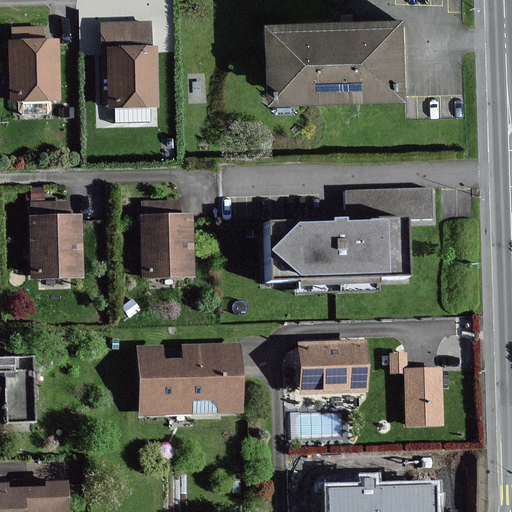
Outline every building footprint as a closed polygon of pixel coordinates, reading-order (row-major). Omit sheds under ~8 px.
[(298,26),(271,26),(272,102),(404,99),(403,24),(349,25),(298,26)] [(147,25),(99,25),(100,72),(105,72),(105,108),(153,108),(152,50),(147,50),(147,25)] [(11,45),(5,45),(7,102),(54,101),(53,43),(41,43),(40,29),(11,30),(11,45)] [(428,219),(427,190),(343,193),(344,222),(401,220),(428,219)] [(142,218),(137,219),(140,279),(188,276),(185,217),(179,217),(178,202),(142,204),(142,218)] [(30,219),(27,219),(28,278),(77,278),(77,219),(66,219),(66,203),(30,204),(30,219)] [(344,222),(262,224),(264,282),(403,278),(401,220),(344,222)] [(335,346),(296,347),(298,394),(360,392),(359,345),(335,346)] [(236,347),(137,349),(139,414),(238,412),(236,347)] [(0,361),(0,426),(1,427),(27,426),(26,361),(0,361)] [(436,372),(404,373),(406,427),(439,426),(436,372)] [(328,511),(438,511),(438,481),(382,482),(382,474),(362,474),(362,484),(328,485),(328,511)] [(41,490),(7,491),(7,511),(62,511),(61,486),(41,486),(41,490)]
